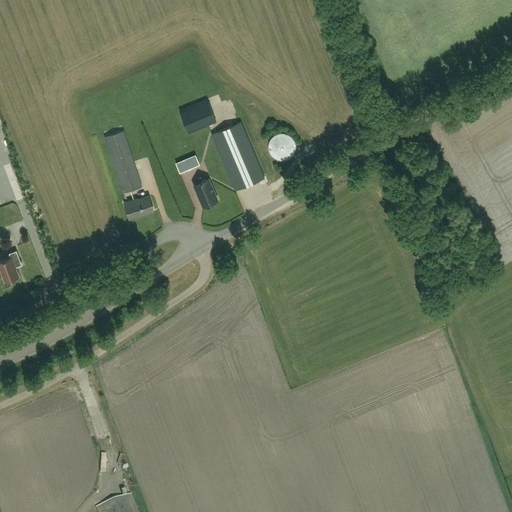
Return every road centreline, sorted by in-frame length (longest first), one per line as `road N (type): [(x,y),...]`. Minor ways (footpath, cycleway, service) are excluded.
road 1 (unclassified): [(511,61),(0,354)]
road 2 (unknown): [(201,240),(206,270),(195,285),(75,366),(0,401)]
